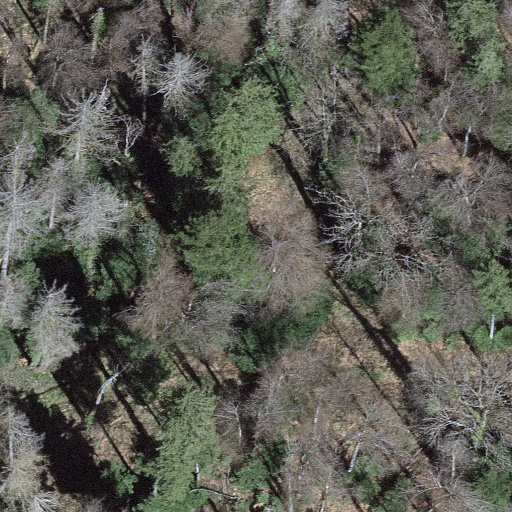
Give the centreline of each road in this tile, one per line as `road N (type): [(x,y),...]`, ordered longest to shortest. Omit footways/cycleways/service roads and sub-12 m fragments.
road 1 (track): [(511,375),(104,379),(0,417)]
road 2 (track): [(422,376),(355,322),(322,271),(297,213),(295,176),(302,142),(319,118),(445,0)]
